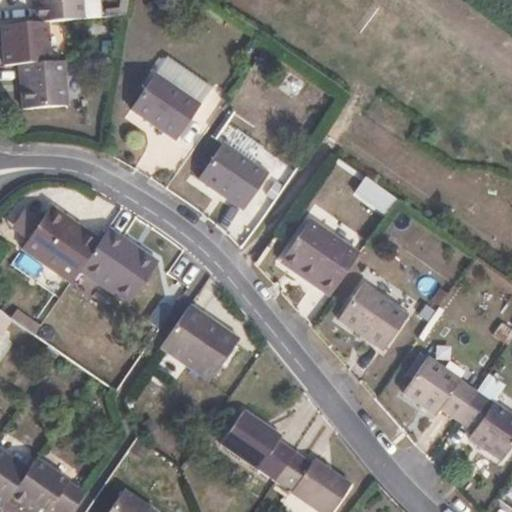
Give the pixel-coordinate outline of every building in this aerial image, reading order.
[(40,0),(42,22),(49,22),(74,20),(72,0),(40,0)] [(22,63),(52,61),(49,22),(42,22),(4,25),(7,64),(22,63)] [(66,59),(52,61),(22,63),(26,107),(69,104),(66,59)] [(203,105),(157,74),(132,110),(177,142),(203,105)] [(269,176),(224,145),(200,180),(244,211),(269,176)] [(89,233),(51,206),(47,212),(84,239),(89,233)] [(72,281),(81,268),(100,241),(89,233),(84,239),(47,212),(23,246),(72,281)] [(358,257),(310,223),(284,259),(317,282),(314,287),(329,298),(358,257)] [(108,230),(100,241),(81,268),(130,302),(153,269),(114,242),(118,237),(108,230)] [(157,264),(118,237),(114,242),(153,269),(157,264)] [(317,282),(284,259),(281,264),(314,287),(317,282)] [(407,318),(362,287),(338,321),(383,352),(407,318)] [(199,313),(189,306),(160,348),(208,382),(233,346),(195,318),(199,313)] [(0,332),(10,318),(0,310),(0,332)] [(39,329),(17,312),(12,319),(35,335),(39,329)] [(238,340),(199,313),(195,318),(233,346),(238,340)] [(455,420),(474,391),(426,358),(402,393),(433,415),(438,409),(455,420)] [(511,443),(511,417),(474,391),(455,420),(470,430),(467,438),(499,461),(511,443)] [(221,444),(274,481),(293,453),(276,441),(278,437),(243,413),(221,444)] [(10,493),(27,469),(0,448),(0,504),(1,506),(7,497),(10,493)] [(293,453),(274,481),(319,511),(329,511),(348,485),(312,460),(308,464),(293,453)] [(27,469),(10,493),(37,511),(45,511),(51,504),(61,511),(70,511),(85,491),(36,456),(27,469)] [(154,511),(156,511),(123,488),(107,511),(154,511)]
